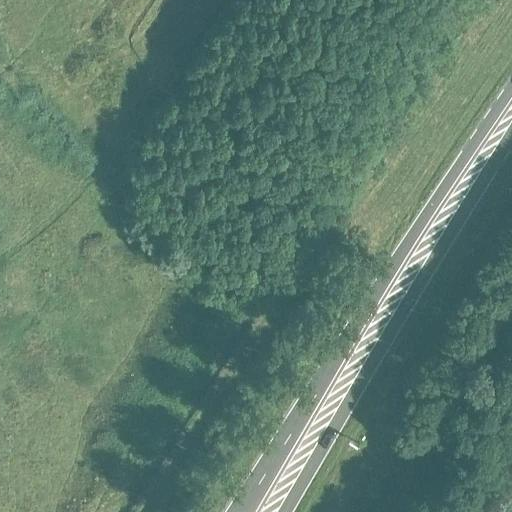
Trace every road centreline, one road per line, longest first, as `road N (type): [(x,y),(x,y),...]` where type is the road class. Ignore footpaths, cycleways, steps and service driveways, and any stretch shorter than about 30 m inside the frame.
road 1 (primary): [(511,83),(232,511)]
road 2 (primary): [(283,511),(511,130)]
